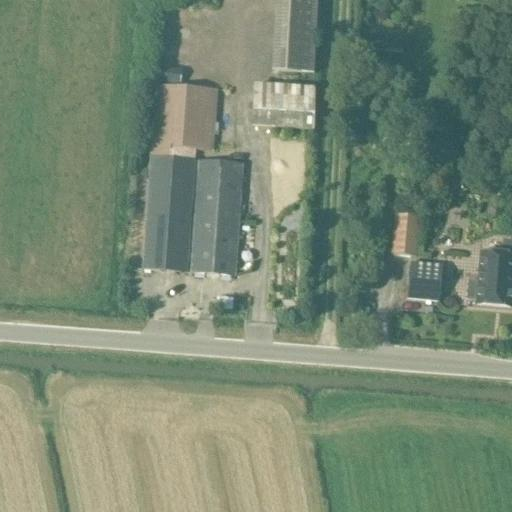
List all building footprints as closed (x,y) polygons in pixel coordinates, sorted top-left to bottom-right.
[(314,76),(317,0),(275,0),(272,74),(314,76)] [(182,71),(161,68),(161,70),(153,69),(152,80),(180,84),(182,71)] [(253,129),(313,132),(315,89),(256,85),(253,129)] [(188,275),(195,162),(196,151),(213,152),(217,91),(156,86),(150,159),(142,271),(188,275)] [(234,278),(242,167),(199,164),(191,275),(234,278)] [(417,258),(420,219),(395,217),(392,256),(417,258)] [(511,241),(506,242),(505,255),(483,253),(480,284),(468,283),(466,298),(479,300),(478,306),(511,309),(511,241)] [(441,266),(410,264),(407,301),(438,303),(441,266)]
